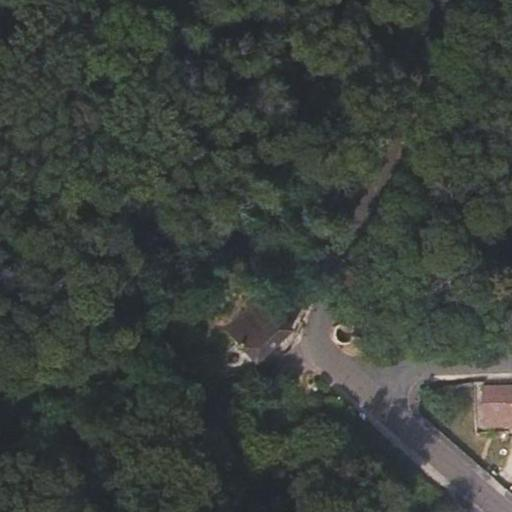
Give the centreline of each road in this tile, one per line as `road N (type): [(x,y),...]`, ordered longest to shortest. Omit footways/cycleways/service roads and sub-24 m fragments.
road 1 (residential): [(450,0),(315,334),(343,368)]
road 2 (track): [(334,278),(217,53),(178,0)]
road 3 (track): [(61,420),(88,404),(202,389),(324,352)]
road 4 (residential): [(343,368),(505,511)]
road 5 (track): [(0,322),(93,330),(108,355),(88,404)]
road 6 (residential): [(511,359),(343,368)]
